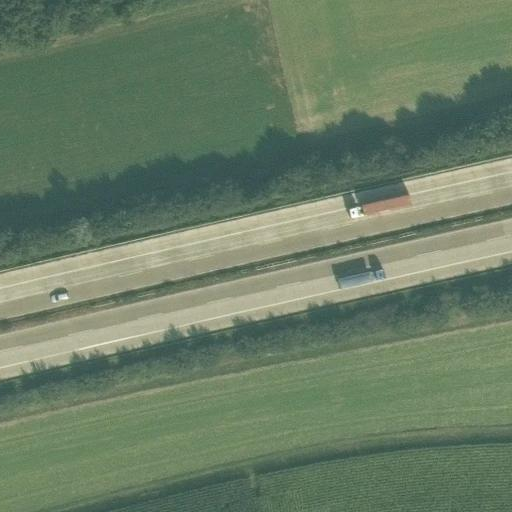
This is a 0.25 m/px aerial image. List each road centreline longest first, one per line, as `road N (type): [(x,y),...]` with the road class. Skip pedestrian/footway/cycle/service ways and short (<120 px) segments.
road 1 (motorway): [(511,190),(0,306)]
road 2 (motorway): [(0,353),(511,238)]
road 3 (track): [(82,511),(367,447),(511,439)]
